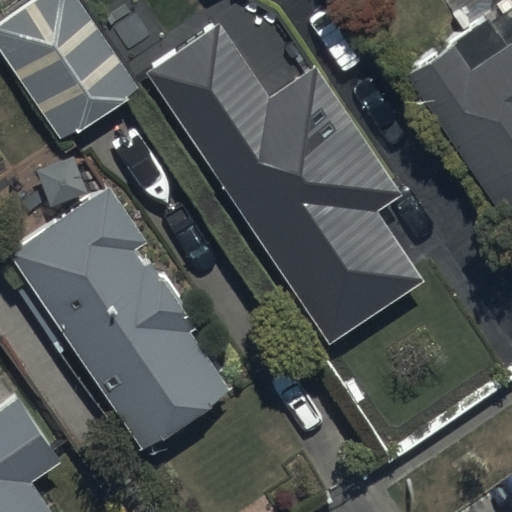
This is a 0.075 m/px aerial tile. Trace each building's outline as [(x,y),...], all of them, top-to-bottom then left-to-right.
[(0,0),(0,33),(58,120),(134,70),(87,0),(0,0)] [(193,122),(325,322),(419,261),(370,187),(393,171),(309,45),(286,61),(261,77),(210,1),(142,46),(193,122)] [(419,71),(511,211),(511,8),(504,15),(463,42),(448,18),(403,48),(419,71)] [(1,229),(134,430),(221,372),(126,229),(143,218),(105,161),(88,172),(1,229)] [(0,511),(62,511),(26,456),(56,436),(13,372),(0,380),(0,511)]
